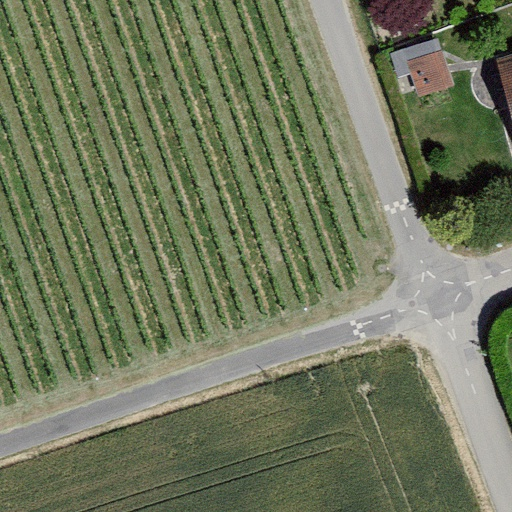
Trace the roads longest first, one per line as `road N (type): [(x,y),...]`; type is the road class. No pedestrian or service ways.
road 1 (track): [(0,443),(439,297)]
road 2 (residential): [(330,0),(439,297)]
road 3 (residential): [(439,297),(511,500)]
